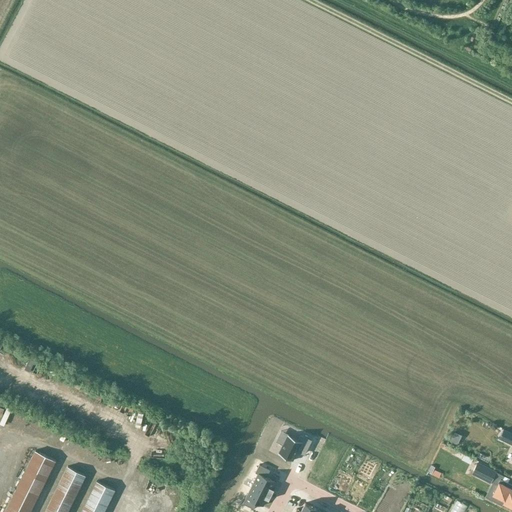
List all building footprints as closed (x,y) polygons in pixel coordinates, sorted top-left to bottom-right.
[(511,432),(506,429),(502,438),(511,443),(511,432)] [(283,444),(278,453),(293,460),(297,451),(298,449),(306,452),(312,440),(304,435),(301,441),(298,439),(288,434),(283,444)] [(479,453),(478,456),(478,457),(488,463),(490,458),(479,453)] [(463,454),(461,459),(470,463),(472,459),(463,454)] [(503,475),(477,463),(472,473),(497,485),(492,494),(504,500),(503,502),(511,506),(511,491),(510,490),(511,485),(511,484),(501,479),(503,475)] [(258,473),(252,484),(270,494),(273,488),(272,488),(275,481),(266,476),(270,469),(259,464),(255,472),(258,473)] [(433,469),(431,474),(438,477),(441,473),(433,469)] [(252,484),(243,503),(253,508),(257,502),(263,505),(266,498),(268,499),(270,494),(252,484)] [(296,508),(294,511),(313,511),(316,508),(305,503),(301,510),(296,508)]
